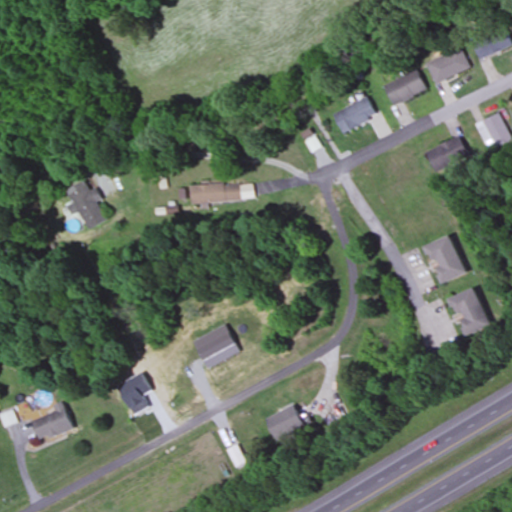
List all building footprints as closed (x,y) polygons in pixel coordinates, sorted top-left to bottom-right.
[(484,60),(511,46),(511,39),(508,30),(477,46),(484,60)] [(437,82),(472,72),(466,51),(431,61),(437,82)] [(430,90),(419,70),(387,87),(398,107),(430,90)] [(337,115),(346,134),(380,118),(370,98),(337,115)] [(511,143),(511,136),(501,114),(481,124),(489,140),(492,138),(498,150),(511,143)] [(427,155),(438,174),(471,156),(460,137),(427,155)] [(95,190),(91,192),(87,183),(69,191),(85,230),(108,221),(95,190)] [(241,185),(197,185),(197,203),(241,203),(241,185)] [(443,284),(469,275),(456,237),(430,246),(443,284)] [(454,299),(468,337),(493,328),(479,290),(454,299)] [(77,429),(67,405),(34,419),(43,443),(77,429)] [(269,420),(280,442),(309,428),(298,406),(269,420)]
